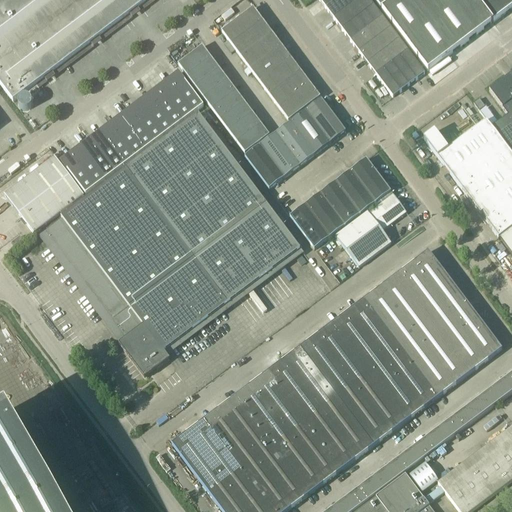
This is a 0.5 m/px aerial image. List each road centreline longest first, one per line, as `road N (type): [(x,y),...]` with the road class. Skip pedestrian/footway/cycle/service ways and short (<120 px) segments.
road 1 (unclassified): [(150,438),(446,221)]
road 2 (unclassified): [(0,170),(225,0)]
road 3 (unclassified): [(308,511),(511,362)]
road 4 (unclassified): [(129,453),(0,280)]
road 5 (unclassified): [(280,0),(380,133)]
road 6 (unclassified): [(380,133),(511,40)]
road 7 (unknown): [(208,13),(279,113)]
